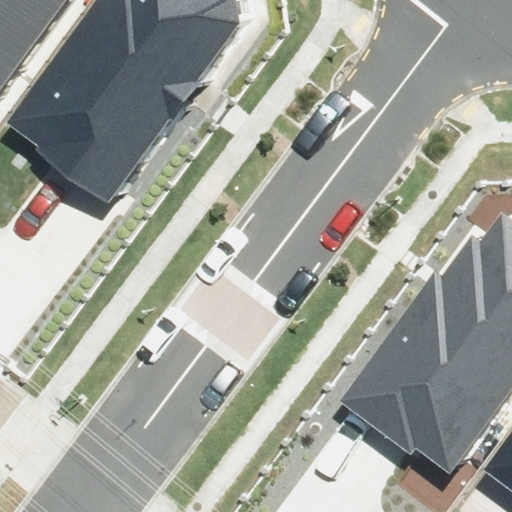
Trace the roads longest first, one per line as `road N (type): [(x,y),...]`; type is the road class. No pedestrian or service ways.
road 1 (residential): [(97,485),(470,0)]
road 2 (residential): [(0,414),(97,485)]
